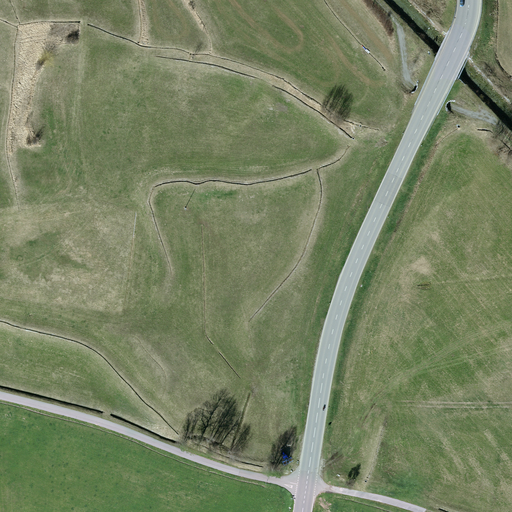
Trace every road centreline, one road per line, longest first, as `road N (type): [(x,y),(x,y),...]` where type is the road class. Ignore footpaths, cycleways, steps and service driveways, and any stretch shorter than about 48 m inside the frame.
road 1 (tertiary): [(301,485),(332,328),(362,243),(455,42),(465,0)]
road 2 (unclassified): [(0,398),(95,422),(211,466),(301,485)]
road 3 (track): [(366,0),(391,25),(401,82),(479,119),(511,147)]
